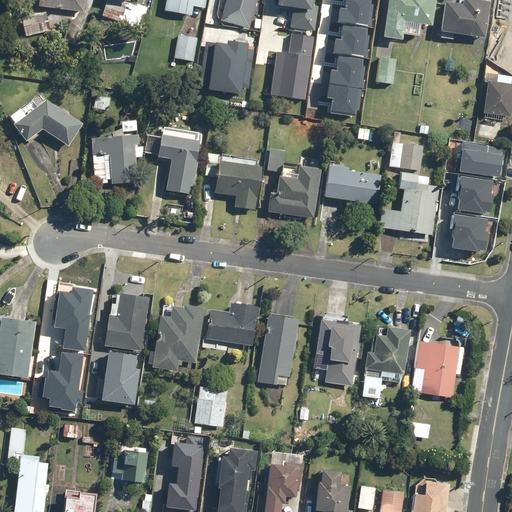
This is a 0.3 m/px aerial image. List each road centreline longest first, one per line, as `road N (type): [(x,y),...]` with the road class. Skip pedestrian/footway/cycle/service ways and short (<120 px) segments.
road 1 (residential): [(511,296),(114,238),(56,241)]
road 2 (residential): [(480,511),(511,311)]
